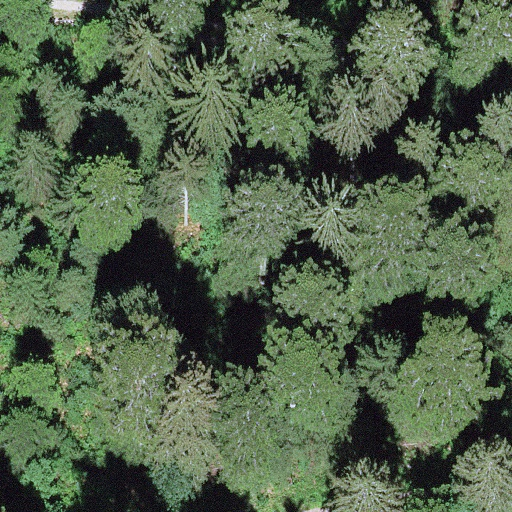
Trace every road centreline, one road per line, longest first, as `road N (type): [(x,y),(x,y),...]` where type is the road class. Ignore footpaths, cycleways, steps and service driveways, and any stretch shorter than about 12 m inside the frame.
road 1 (track): [(511,75),(0,5)]
road 2 (track): [(342,511),(511,482)]
